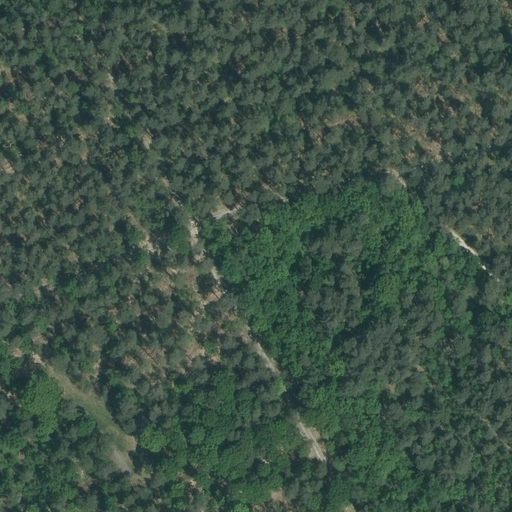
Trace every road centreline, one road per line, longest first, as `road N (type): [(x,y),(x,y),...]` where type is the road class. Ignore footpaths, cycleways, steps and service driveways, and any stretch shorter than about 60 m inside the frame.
road 1 (track): [(195,225),(395,176)]
road 2 (track): [(511,292),(395,176)]
road 3 (track): [(511,142),(395,176)]
